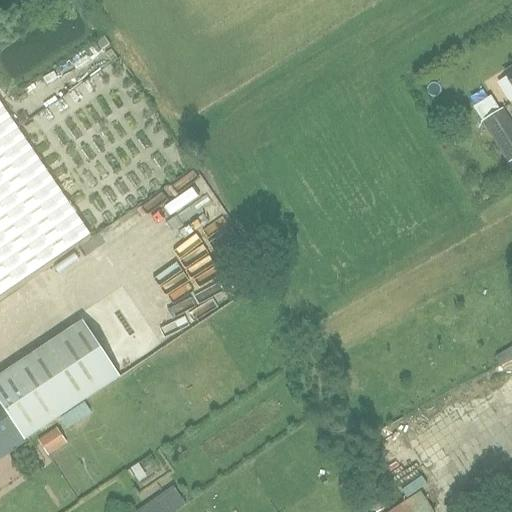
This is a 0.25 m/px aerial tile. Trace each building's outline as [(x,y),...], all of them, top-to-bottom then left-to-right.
[(0,102),(0,297),(92,235),(0,102)] [(508,164),(511,160),(511,129),(501,111),(482,123),(508,164)] [(0,460),(26,443),(25,440),(120,377),(83,323),(0,378),(0,460)] [(48,456),(66,444),(56,429),(38,441),(48,456)] [(424,470),(403,478),(407,489),(429,481),(424,470)] [(410,511),(404,503),(390,511),(410,511)]
